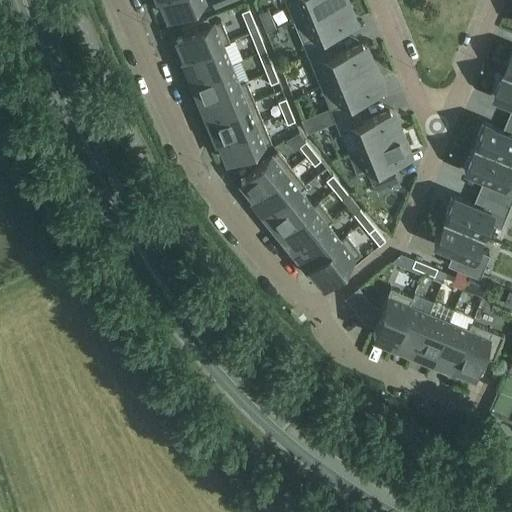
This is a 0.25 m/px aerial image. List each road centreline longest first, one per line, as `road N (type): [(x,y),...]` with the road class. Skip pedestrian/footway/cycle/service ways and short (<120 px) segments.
road 1 (primary): [(413,511),(306,446),(202,341),(149,267),(98,173),(24,0)]
road 2 (residential): [(313,313),(195,173),(123,0)]
road 3 (residential): [(313,313),(395,243),(437,140)]
road 4 (residential): [(478,410),(346,357),(313,313)]
road 5 (residential): [(437,140),(497,0)]
road 6 (residential): [(437,140),(378,0)]
